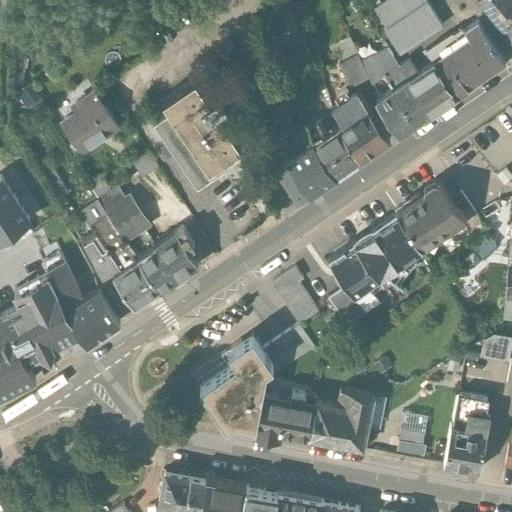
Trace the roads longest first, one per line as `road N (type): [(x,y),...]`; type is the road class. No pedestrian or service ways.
road 1 (secondary): [(83,370),(511,83)]
road 2 (residential): [(83,370),(116,411),(146,431),(511,502)]
